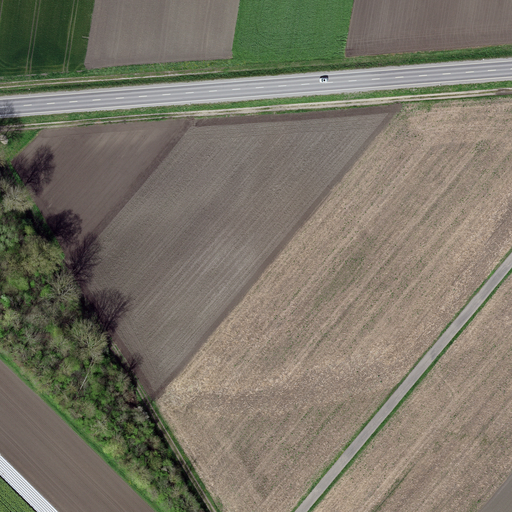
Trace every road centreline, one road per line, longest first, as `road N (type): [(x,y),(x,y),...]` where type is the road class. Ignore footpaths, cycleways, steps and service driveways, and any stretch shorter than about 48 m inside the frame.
road 1 (track): [(0,87),(511,47)]
road 2 (secondary): [(0,106),(511,68)]
road 3 (track): [(0,133),(511,96)]
road 4 (track): [(0,168),(223,511)]
road 5 (track): [(299,511),(511,260)]
